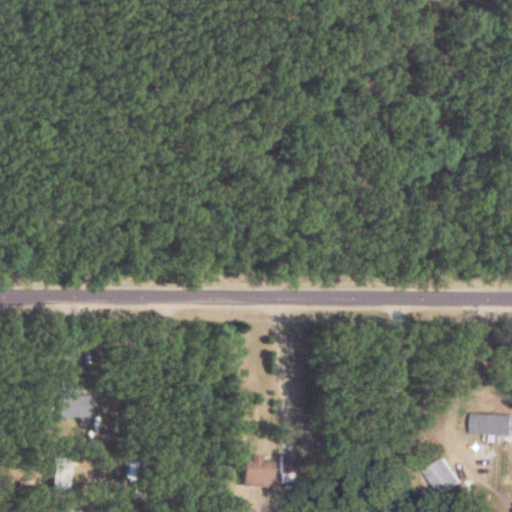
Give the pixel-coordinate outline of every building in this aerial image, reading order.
[(88,396),(75,396),(75,379),(57,379),(57,417),(88,417),(88,396)] [(475,433),(511,433),(511,413),(475,414),(475,433)] [(295,482),(295,455),(279,455),(279,482),(295,482)] [(465,481),(447,457),(427,472),(445,496),(465,481)] [(242,458),(242,485),(273,485),(273,458),(242,458)]
